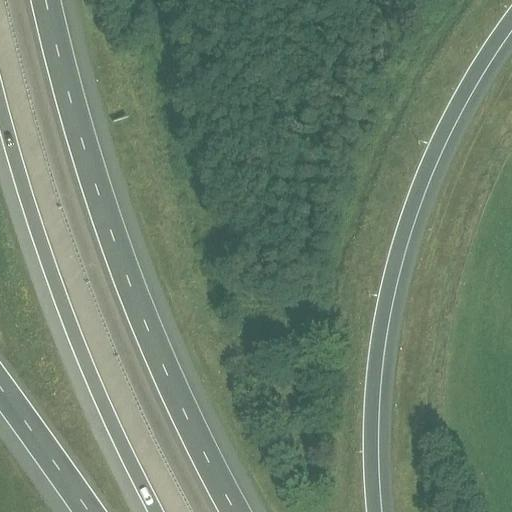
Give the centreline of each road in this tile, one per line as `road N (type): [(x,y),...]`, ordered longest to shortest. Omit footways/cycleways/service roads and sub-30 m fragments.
road 1 (motorway): [(235,511),(143,321),(44,0)]
road 2 (motorway): [(375,511),(373,394),(403,223),(461,97),(511,18)]
road 3 (motorway): [(0,103),(77,347),(156,511)]
road 4 (motorway): [(0,390),(87,511)]
